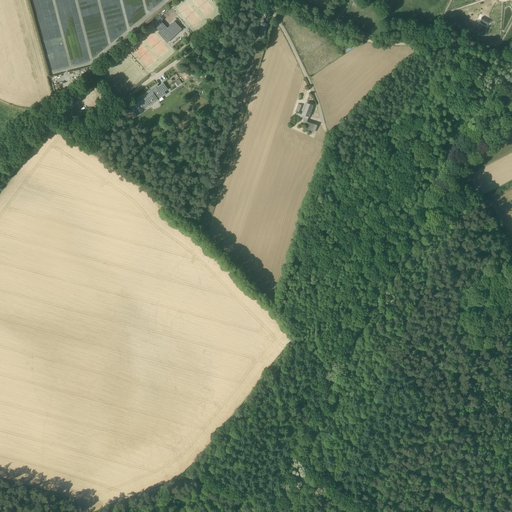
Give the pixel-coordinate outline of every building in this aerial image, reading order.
[(172,23),(168,27),(167,28),(161,21),(162,19),(160,16),(152,23),(159,31),(165,36),(169,41),(175,35),(173,33),(178,29),(176,27),(178,25),(174,21),(172,23)] [(268,24),(263,22),(258,35),(264,37),(268,24)] [(358,44),(357,42),(344,51),(345,53),(358,44)] [(139,98),(136,99),(141,106),(143,104),(146,108),(166,94),(164,92),(168,89),(163,82),(158,86),(157,85),(139,98)] [(296,112),(297,113),(295,115),(302,118),(307,120),(313,105),(306,103),(302,114),(299,113),(302,105),(299,104),(296,112),(296,113),(296,112)] [(129,120),(136,117),(134,110),(126,112),(129,120)] [(308,121),(305,128),(315,132),(318,124),(308,121)]
